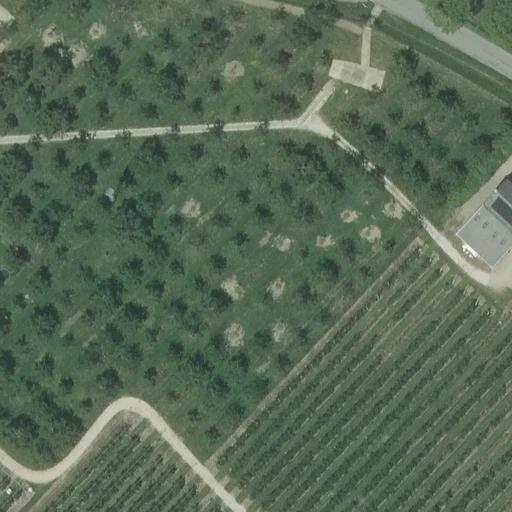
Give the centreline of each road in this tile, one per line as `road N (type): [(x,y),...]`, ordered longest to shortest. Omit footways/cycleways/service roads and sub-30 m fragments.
road 1 (track): [(0,140),(292,126),(337,72),(364,81),(365,32),(382,0)]
road 2 (track): [(236,511),(134,406),(115,412),(52,480)]
road 3 (track): [(442,243),(352,152),(303,121)]
road 4 (unclassified): [(511,69),(393,0)]
